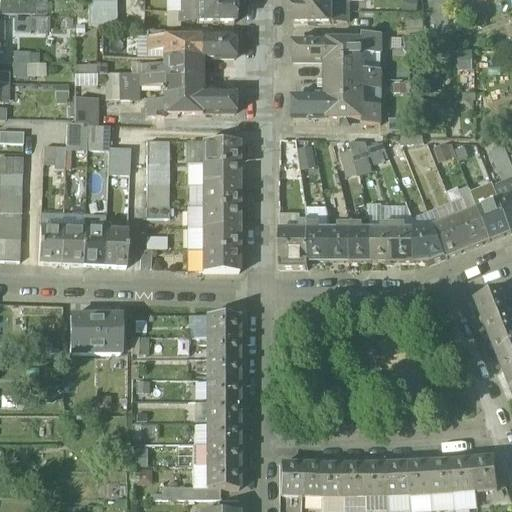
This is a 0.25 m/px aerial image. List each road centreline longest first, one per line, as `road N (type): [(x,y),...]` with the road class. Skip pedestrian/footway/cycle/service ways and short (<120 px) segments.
road 1 (residential): [(261,291),(261,0)]
road 2 (residential): [(0,287),(261,291)]
road 3 (residential): [(262,446),(504,438)]
road 4 (residential): [(261,291),(443,287)]
road 5 (residential): [(504,438),(443,287)]
road 6 (residential): [(262,446),(261,291)]
